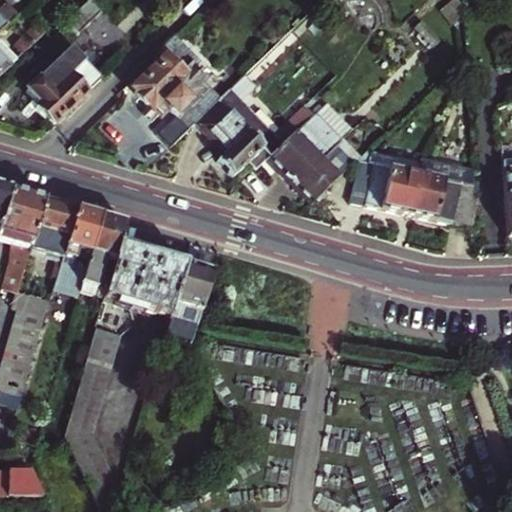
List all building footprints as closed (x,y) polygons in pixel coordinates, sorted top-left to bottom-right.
[(99,16),(87,4),(62,29),(74,41),(99,16)] [(0,52),(0,77),(41,38),(33,30),(5,57),(0,52)] [(192,64),(171,43),(132,81),(140,89),(134,94),(146,107),(154,114),(160,108),(170,118),(183,131),(193,122),(214,101),(184,71),(192,64)] [(52,133),(98,86),(64,53),(22,95),(36,108),(31,113),(39,121),(52,133)] [(342,79),(319,102),(334,117),(357,95),(342,79)] [(214,101),(193,122),(215,145),(223,154),(215,162),(229,177),(246,162),(269,140),(223,92),(214,101)] [(306,114),(296,124),(275,145),(264,155),(279,169),(292,183),(320,156),(330,147),(308,125),(313,121),(306,114)] [(183,131),(170,118),(152,136),(165,149),(183,131)] [(264,155),(275,145),(269,140),(246,162),(252,167),(264,155)] [(330,147),(320,156),(328,164),(337,154),(330,147)] [(406,214),(415,172),(364,160),(367,149),(363,148),(358,153),(347,200),(377,207),(406,214)] [(364,160),(415,172),(418,161),(367,149),(364,160)] [(343,159),(337,154),(328,164),(320,156),(292,183),(303,193),(310,200),(351,160),(347,155),(343,159)] [(511,158),(497,159),(499,234),(511,233),(511,158)] [(473,174),(418,161),(415,172),(473,185),(470,200),(475,201),(473,174)] [(470,228),(475,201),(470,200),(473,185),(415,172),(406,214),(437,221),(470,228)] [(0,234),(26,241),(38,199),(19,193),(5,189),(0,205),(0,234)] [(56,262),(71,209),(54,204),(38,199),(26,241),(24,248),(18,271),(27,274),(33,254),(35,249),(52,254),(50,260),(56,262)] [(84,263),(97,216),(83,212),(71,209),(56,262),(48,290),(67,295),(76,261),(84,263)] [(99,298),(114,244),(120,223),(106,219),(97,216),(84,263),(75,291),(90,295),(82,324),(91,326),(99,298)] [(26,241),(0,234),(0,241),(7,243),(24,248),(26,241)] [(0,268),(0,290),(11,294),(18,271),(24,248),(7,243),(0,268)] [(164,258),(114,244),(99,298),(165,316),(180,263),(164,258)] [(33,254),(50,260),(52,254),(35,249),(33,254)] [(192,267),(180,263),(165,316),(160,335),(186,343),(207,271),(192,267)] [(0,351),(0,390),(18,394),(40,317),(26,313),(12,309),(0,351)] [(114,332),(91,326),(61,434),(99,511),(108,511),(115,490),(86,431),(114,332)] [(0,403),(14,408),(18,394),(0,390),(0,403)] [(0,473),(0,501),(38,501),(37,473),(0,473)]
